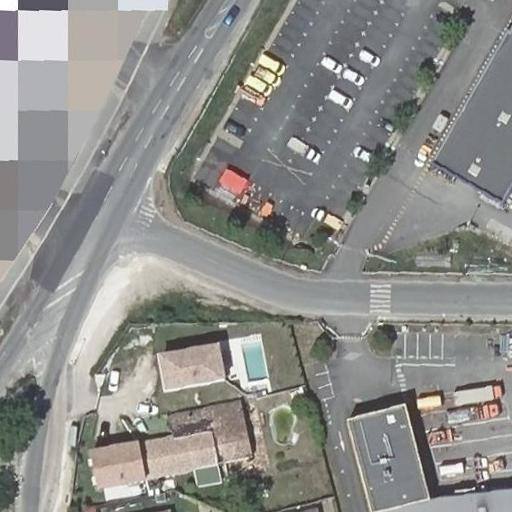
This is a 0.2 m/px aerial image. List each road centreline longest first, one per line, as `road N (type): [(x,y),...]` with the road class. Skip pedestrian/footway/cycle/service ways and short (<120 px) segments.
road 1 (unclassified): [(511,301),(315,299),(261,283),(105,208)]
road 2 (tertiary): [(230,0),(105,208)]
road 3 (tertiary): [(30,511),(41,407),(53,371),(49,318)]
road 4 (tertiary): [(105,208),(49,318)]
